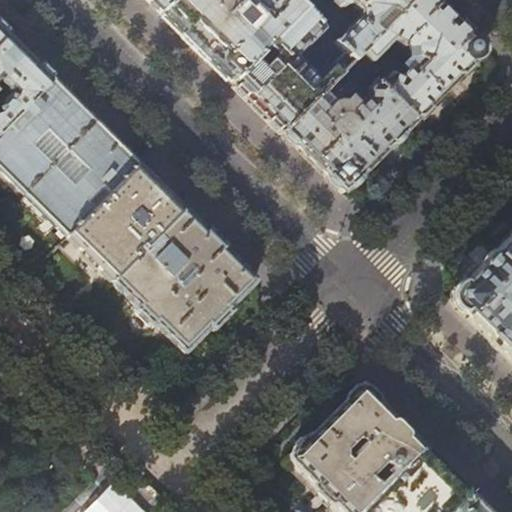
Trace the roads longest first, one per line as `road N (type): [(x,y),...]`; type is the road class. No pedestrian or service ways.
road 1 (residential): [(346,290),(59,0)]
road 2 (residential): [(511,120),(346,290)]
road 3 (residential): [(511,452),(346,290)]
road 4 (residential): [(346,290),(197,438)]
